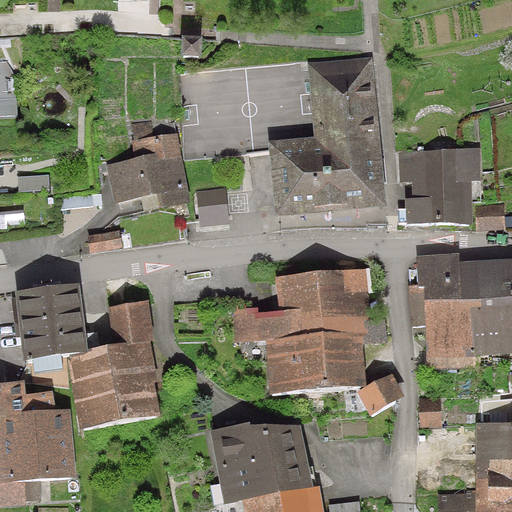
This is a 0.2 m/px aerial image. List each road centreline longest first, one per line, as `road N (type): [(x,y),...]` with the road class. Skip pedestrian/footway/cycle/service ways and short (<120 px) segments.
road 1 (residential): [(400,453),(325,455),(298,427),(217,395),(167,343),(155,257)]
road 2 (tertiary): [(396,241),(280,242),(155,257)]
road 3 (residential): [(400,453),(410,397),(396,241)]
road 4 (residential): [(392,212),(368,0)]
road 5 (tertiary): [(155,257),(0,279)]
